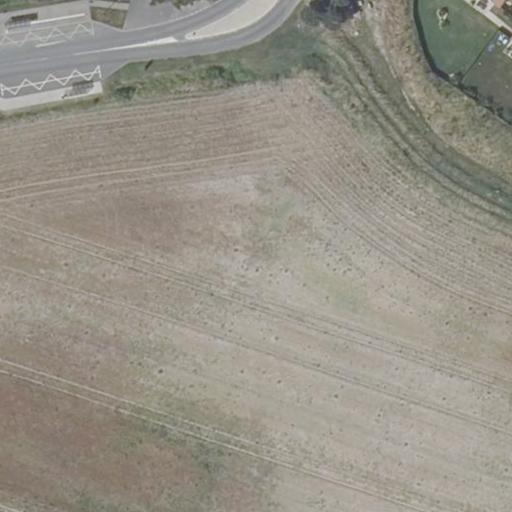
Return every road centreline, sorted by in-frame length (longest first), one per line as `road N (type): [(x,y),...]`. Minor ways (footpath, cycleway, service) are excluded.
road 1 (unclassified): [(0,66),(203,35),(271,0)]
road 2 (track): [(511,162),(439,111),(407,41),(375,0)]
